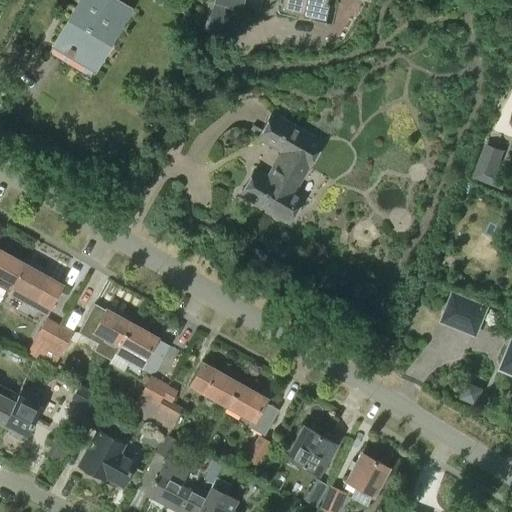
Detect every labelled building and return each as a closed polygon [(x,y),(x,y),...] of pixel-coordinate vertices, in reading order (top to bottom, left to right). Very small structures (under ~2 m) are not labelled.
[(102,55),(129,10),(112,0),(78,0),(52,44),(85,64),(94,49),(102,55)] [(229,34),(238,7),(216,0),(214,0),(205,26),(229,34)] [(281,0),(280,7),(322,17),(326,0),(281,0)] [(306,168),(320,144),(270,114),(256,138),(280,152),(265,178),(254,171),(240,195),(287,222),(300,199),(283,188),(298,163),(306,168)] [(485,146),(473,178),(492,185),(504,153),(485,146)] [(0,286),(7,291),(10,285),(22,264),(0,252),(0,286)] [(43,313),(48,304),(58,286),(47,280),(48,279),(22,264),(10,285),(33,297),(29,306),(43,313)] [(474,334),(485,308),(453,294),(441,320),(474,334)] [(114,354),(124,337),(130,325),(94,304),(78,334),(114,354)] [(39,362),(60,324),(46,316),(25,355),(39,362)] [(52,369),(73,331),(60,324),(39,362),(52,369)] [(149,373),(154,372),(168,347),(130,325),(124,337),(114,354),(149,373)] [(511,338),(500,368),(511,373),(511,338)] [(226,405),(238,385),(202,365),(190,385),(226,405)] [(146,423),(166,387),(151,378),(130,414),(146,423)] [(262,435),(275,411),(262,404),(265,400),(238,385),(226,405),(252,420),(248,427),(262,435)] [(24,437),(39,408),(44,398),(22,386),(16,396),(17,396),(1,425),(9,430),(7,434),(18,440),(21,436),(24,437)] [(17,396),(16,396),(0,387),(0,424),(1,425),(17,396)] [(76,387),(67,403),(76,408),(68,423),(79,429),(96,399),(76,387)] [(168,435),(181,411),(169,405),(176,392),(166,387),(146,423),(168,435)] [(120,487),(134,463),(118,454),(123,445),(110,438),(119,421),(95,407),(85,426),(96,432),(77,466),(103,480),(104,478),(120,487)] [(285,458),(316,475),(336,440),(324,433),(322,438),(303,427),(285,458)] [(59,462),(71,439),(59,432),(47,455),(59,462)] [(171,459),(180,443),(163,434),(154,450),(171,459)] [(258,467),(271,442),(258,435),(252,444),(249,442),(245,449),(248,451),(244,459),(258,467)] [(373,498),(389,470),(360,453),(344,481),(373,498)] [(175,511),(197,511),(204,501),(168,482),(175,468),(165,462),(147,497),(175,511)] [(204,501),(197,511),(236,511),(232,509),(237,500),(226,495),(231,485),(216,478),(204,501)] [(315,506),(327,485),(316,478),(308,492),(307,491),(303,498),(305,499),(304,500),(315,506)] [(336,511),(345,492),(329,485),(317,511),(336,511)]
